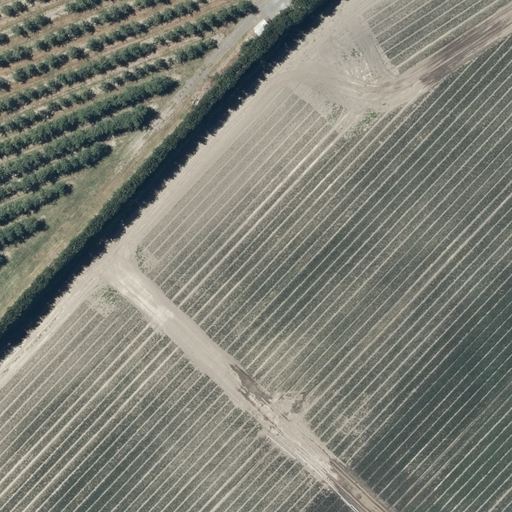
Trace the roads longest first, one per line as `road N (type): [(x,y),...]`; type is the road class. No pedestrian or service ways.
road 1 (unknown): [(76,282),(265,78),(362,0)]
road 2 (unknown): [(333,511),(76,282)]
